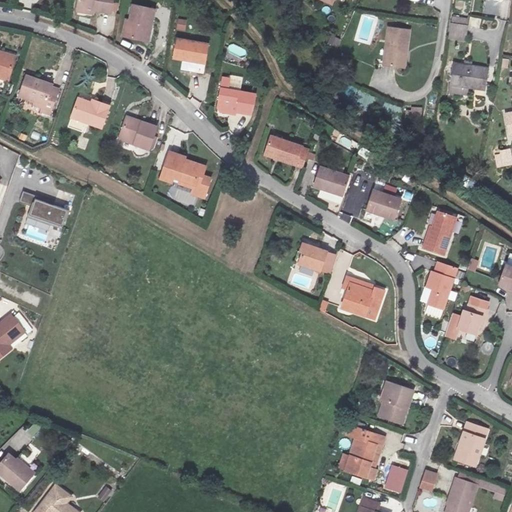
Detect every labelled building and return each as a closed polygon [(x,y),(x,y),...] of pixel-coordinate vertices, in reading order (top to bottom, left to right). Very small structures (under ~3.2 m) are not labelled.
[(107,0),(74,0),(73,5),(107,10),(107,0)] [(151,3),(132,0),(129,0),(128,14),(124,14),(122,31),(146,34),(151,3)] [(450,16),(450,40),(468,40),(468,16),(450,16)] [(470,27),(480,29),(482,19),(472,17),(470,27)] [(178,18),(176,29),(186,30),(187,20),(178,18)] [(407,34),(387,30),(383,69),(402,71),(407,34)] [(331,35),(328,42),(338,47),(342,39),(331,35)] [(203,42),(171,37),(169,57),(201,62),(203,42)] [(0,75),(8,54),(0,50),(0,75)] [(474,69),(453,65),(449,87),(468,89),(468,85),(485,88),(488,71),(474,69)] [(46,77),(20,68),(14,87),(29,92),(27,97),(39,100),(40,97),(48,99),(53,83),(46,80),(46,77)] [(251,90),(218,85),(216,105),(248,111),(251,90)] [(98,131),(106,106),(90,101),(87,107),(74,103),(69,122),(98,131)] [(422,107),(407,109),(408,118),(423,115),(422,107)] [(139,117),(123,113),(116,135),(148,146),(154,126),(138,121),(139,117)] [(345,137),(341,143),(348,148),(352,141),(345,137)] [(298,176),(302,162),(294,159),(295,153),(264,143),(258,161),(298,176)] [(509,149),(499,150),(501,164),(510,162),(509,149)] [(159,181),(185,190),(187,186),(198,188),(203,170),(188,165),(188,162),(169,155),(159,181)] [(309,186),(341,196),(348,174),(316,165),(309,186)] [(469,179),(466,189),(475,191),(477,182),(469,179)] [(196,194),(198,188),(187,186),(185,190),(196,194)] [(396,216),(401,195),(371,188),(366,208),(396,216)] [(71,207),(23,190),(18,203),(32,208),(30,215),(64,226),(71,207)] [(442,260),(462,224),(446,216),(439,231),(434,229),(423,250),(442,260)] [(321,273),(330,251),(305,242),(300,254),(306,256),(302,266),(321,273)] [(472,258),(468,269),(475,272),(479,261),(472,258)] [(511,260),(505,259),(499,278),(511,281),(511,260)] [(433,317),(454,277),(437,267),(431,277),(427,276),(419,291),(426,294),(418,309),(433,317)] [(345,278),(352,280),(354,273),(372,279),(374,276),(349,268),(345,278)] [(387,280),(374,276),(372,279),(354,273),(352,280),(344,303),(377,314),(387,280)] [(481,319),(464,313),(461,319),(458,319),(453,335),(469,340),(474,324),(478,325),(481,319)] [(24,331),(10,314),(0,322),(0,361),(13,351),(8,345),(24,331)] [(421,391),(397,383),(385,419),(408,427),(421,391)] [(490,424),(469,417),(457,454),(478,461),(490,424)] [(384,435),(351,423),(347,434),(355,438),(346,469),(376,479),(379,469),(369,465),(377,444),(381,445),(384,435)] [(0,479),(16,492),(29,476),(5,457),(0,464),(0,479)] [(437,474),(424,469),(420,486),(432,491),(437,474)] [(470,511),(479,487),(457,480),(448,510),(454,511),(470,511)] [(97,496),(104,502),(113,490),(106,485),(97,496)] [(35,511),(58,511),(64,503),(50,493),(35,511)]
